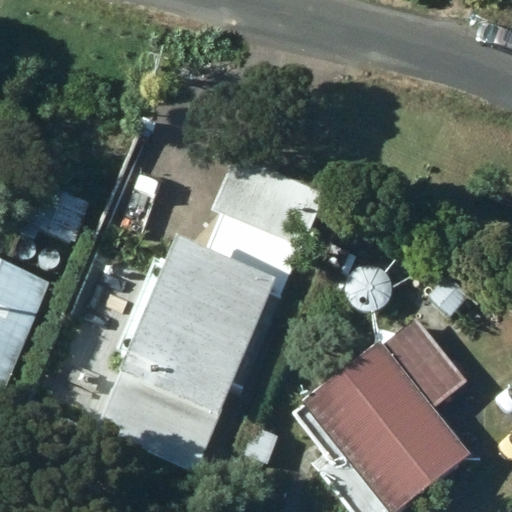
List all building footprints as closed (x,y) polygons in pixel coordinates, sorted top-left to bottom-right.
[(170,240),(108,385),(119,389),(99,435),(190,474),(266,297),(281,303),(326,198),(232,158),(207,214),(220,220),(205,255),(170,240)] [(23,219),(74,244),(93,206),(41,181),(23,219)] [(0,264),(0,399),(47,283),(0,264)] [(429,293),(454,314),(473,291),(449,271),(429,293)] [(322,473),(351,511),(396,511),(474,453),(436,403),(467,380),(420,318),(385,344),(383,341),(299,403),(303,408),(294,414),(333,465),(322,473)] [(238,511),(263,511),(250,499),(238,511)]
